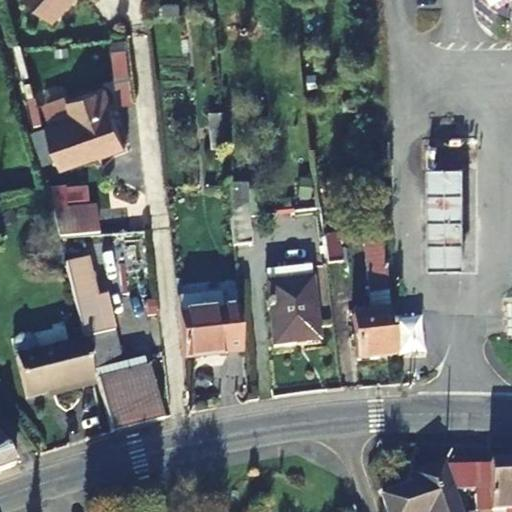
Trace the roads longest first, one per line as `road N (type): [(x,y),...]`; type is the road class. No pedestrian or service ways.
road 1 (tertiary): [(0,504),(167,450),(268,429),(380,415),(511,416)]
road 2 (unknown): [(294,106),(312,244),(336,305),(341,418)]
road 3 (unknown): [(476,326),(454,323),(432,296),(407,73)]
